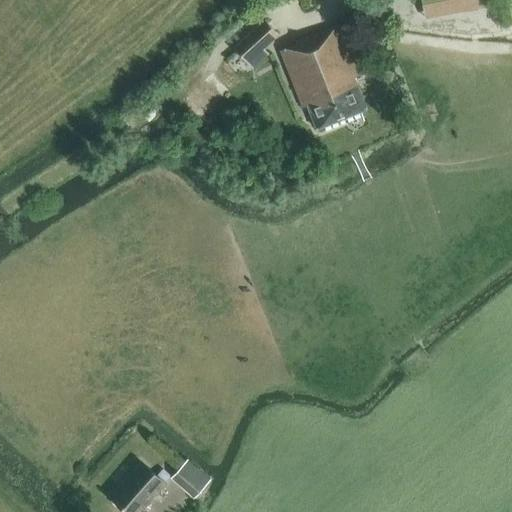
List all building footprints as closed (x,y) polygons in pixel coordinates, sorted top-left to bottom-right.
[(497,5),(495,0),(420,0),(424,19),(497,5)] [(278,36),(263,20),(233,49),(252,69),(268,54),(264,49),(278,36)] [(316,129),(366,109),(353,78),(360,75),(339,24),(296,41),(297,44),(280,51),(303,108),(307,106),(316,129)] [(194,498),(209,479),(187,460),(171,478),(194,498)] [(165,483),(164,483),(171,475),(163,468),(156,476),(141,462),(110,497),(126,511),(137,511),(144,505),(145,506),(165,483)]
